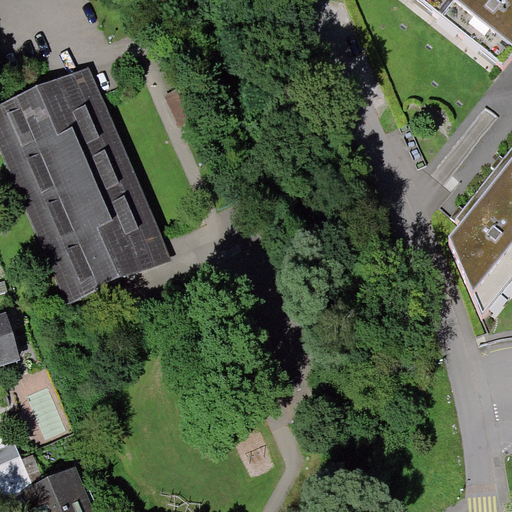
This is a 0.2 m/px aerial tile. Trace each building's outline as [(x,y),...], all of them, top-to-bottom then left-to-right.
[(511,0),(413,0),(500,70),(511,56),(511,0)] [(90,71),(0,109),(0,142),(69,303),(171,260),(90,71)] [(190,87),(167,96),(179,126),(202,118),(190,87)] [(463,227),(450,244),(485,318),(511,283),(511,152),(503,163),(464,215),(458,222),(463,227)] [(6,313),(0,314),(0,368),(22,361),(6,313)] [(7,427),(0,430),(0,491),(3,499),(22,491),(33,486),(7,427)] [(33,486),(22,491),(30,511),(97,511),(79,467),(33,486)]
